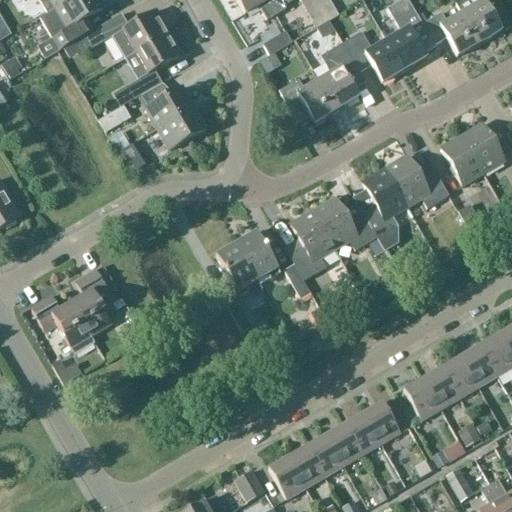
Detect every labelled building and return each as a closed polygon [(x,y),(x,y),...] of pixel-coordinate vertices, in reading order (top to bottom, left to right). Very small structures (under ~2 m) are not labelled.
[(28,0),(36,0),(47,17),(75,0),(21,0),(24,3),(28,0)] [(97,0),(75,0),(47,17),(40,21),(52,42),(59,54),(80,42),(84,39),(96,32),(89,20),(104,11),(97,0)] [(275,18),(264,0),(234,0),(244,17),(258,9),(266,24),(275,18)] [(295,2),(293,0),(264,0),(275,18),(285,12),(283,9),(295,2)] [(312,0),(297,0),(316,31),(327,25),(312,0)] [(327,0),(312,0),(327,25),(338,19),(327,0)] [(470,0),(476,8),(461,17),(479,46),(501,33),(502,35),(511,28),(511,25),(497,0),(470,0)] [(401,36),(386,44),(403,74),(425,61),(415,43),(426,36),(422,27),(406,1),(386,12),(401,36)] [(121,17),(96,32),(84,39),(80,42),(87,54),(122,34),(134,56),(169,36),(156,14),(128,30),(121,17)] [(441,16),(422,27),(426,36),(434,49),(446,42),(456,59),(479,46),(461,17),(446,26),(441,16)] [(292,46),(285,35),(262,48),(269,59),(292,46)] [(360,35),(341,46),(359,76),(371,69),(381,87),(403,74),(386,44),(371,53),(360,35)] [(169,36),(134,56),(147,78),(127,90),(134,103),(162,87),(154,74),(182,58),(169,36)] [(324,67),(330,77),(318,84),(336,114),(358,101),(353,93),(365,86),(359,76),(341,46),(325,56),(325,57),(321,59),(326,66),(324,67)] [(21,71),(15,60),(0,69),(7,80),(21,71)] [(297,127),(309,120),(313,127),(336,114),(318,84),(303,93),(298,83),(278,95),(297,127)] [(157,133),(194,111),(182,91),(144,113),(157,133)] [(123,109),(112,116),(98,124),(105,136),(130,121),(123,109)] [(206,132),(194,111),(157,133),(169,154),(206,132)] [(461,140),(482,178),(503,165),(482,128),(461,140)] [(482,178),(461,140),(440,152),(462,190),(482,178)] [(129,177),(144,168),(132,148),(117,156),(129,177)] [(384,174),(406,213),(421,205),(426,213),(447,201),(429,168),(415,176),(407,161),(384,174)] [(362,187),(365,193),(351,201),(355,207),(382,256),(397,247),(396,230),(392,222),(406,213),(384,174),(362,187)] [(0,231),(19,220),(0,187),(0,231)] [(335,203),(312,216),(334,255),(348,247),(353,255),(368,247),(375,260),(382,256),(355,207),(342,215),(335,203)] [(470,241),(484,233),(470,208),(456,216),(470,241)] [(334,255),(312,216),(289,229),(298,244),(284,252),(303,284),(325,272),(320,263),(334,255)] [(256,235),(235,247),(257,284),(267,278),(270,283),(280,277),(256,235)] [(257,284),(235,247),(215,259),(239,301),(249,295),(247,290),(257,284)] [(423,266),(416,270),(420,278),(428,273),(423,266)] [(300,302),(310,296),(294,268),(283,274),(300,302)] [(71,306),(91,340),(111,328),(97,305),(110,298),(96,274),(75,286),(82,299),(71,306)] [(57,329),(70,352),(74,360),(95,348),(91,340),(71,306),(59,313),(51,300),(30,312),(44,336),(57,329)] [(225,308),(237,330),(241,336),(252,330),(235,302),(225,308)] [(326,333),(316,314),(305,320),(310,328),(302,333),(307,343),(326,333)] [(511,329),(498,338),(511,362),(511,329)] [(511,371),(511,362),(498,338),(479,349),(497,381),(511,371)] [(479,349),(460,360),(478,392),(497,381),(479,349)] [(460,360),(441,372),(459,403),(478,392),(460,360)] [(59,364),(51,368),(57,378),(65,373),(59,364)] [(441,372),(422,383),(440,414),(459,403),(441,372)] [(440,414),(422,383),(402,394),(421,425),(440,414)] [(382,406),(363,417),(381,448),(400,437),(382,406)] [(363,417),(344,428),(362,459),(381,448),(363,417)] [(485,426),(474,431),(479,441),(490,436),(485,426)] [(344,428),(325,439),(343,470),(362,459),(344,428)] [(471,429),(456,437),(464,453),(479,445),(471,429)] [(325,439),(306,450),(324,482),(343,470),(325,439)] [(324,482),(306,450),(287,461),(305,493),(324,482)] [(442,454),(431,461),(437,472),(449,466),(442,454)] [(305,493),(287,461),(268,473),(286,504),(305,493)] [(431,476),(424,463),(413,470),(420,482),(431,476)] [(460,506),(472,499),(457,474),(446,481),(460,506)] [(264,496),(252,475),(233,485),(245,507),(264,496)] [(511,511),(511,494),(506,498),(498,483),(489,488),(503,511),(511,511)] [(393,485),(383,490),(388,499),(398,494),(393,485)] [(503,511),(489,488),(480,493),(489,508),(481,511),(503,511)] [(380,491),(370,497),(376,508),(386,502),(380,491)] [(221,511),(214,499),(206,504),(192,511),(221,511)]
